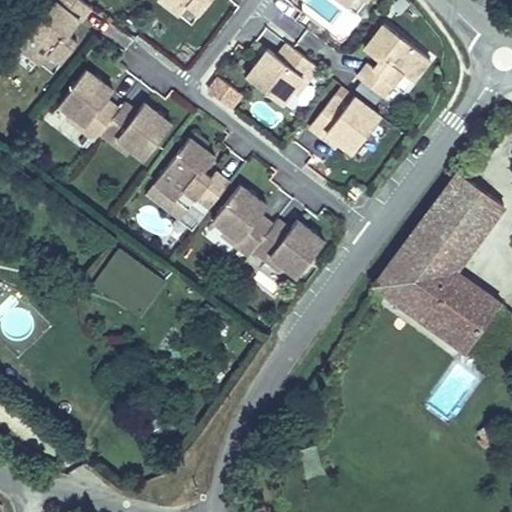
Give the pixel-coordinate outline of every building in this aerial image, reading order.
[(95,4),(90,0),(57,0),(23,42),(45,59),(53,49),(65,58),(81,39),(73,32),(63,24),(75,10),(84,18),(95,4)] [(169,0),(183,11),(192,0),(203,9),(210,0),(169,0)] [(195,20),(203,9),(192,0),(183,11),(195,20)] [(357,13),(367,1),(365,0),(350,0),(346,5),(357,13)] [(63,24),(73,32),(84,18),(75,10),(63,24)] [(433,58),(384,18),(371,35),(386,47),(378,56),(373,64),(367,60),(356,74),(385,96),(395,83),(405,71),(416,80),(433,58)] [(386,47),(371,35),(364,44),(378,56),(386,47)] [(268,44),(245,73),(285,104),(308,74),(268,44)] [(57,69),(65,58),(53,49),(45,59),(57,69)] [(101,133),(119,107),(108,97),(118,85),(87,63),(59,100),(73,111),(85,121),(81,126),(96,139),(101,133)] [(406,92),(416,80),(405,71),(395,83),(406,92)] [(244,93),(216,73),(205,88),(233,108),(244,93)] [(327,128),(339,137),(354,150),(385,111),(357,90),(355,94),(342,84),(310,123),(323,133),(327,128)] [(139,107),(126,98),(119,107),(101,133),(115,143),(119,138),(132,148),(144,159),(176,119),(148,97),(139,107)] [(69,116),(81,126),(85,121),(73,111),(69,116)] [(339,137),(327,128),(323,133),(334,142),(339,137)] [(213,204),(234,179),(220,168),(215,173),(208,167),(220,153),(195,132),(158,177),(192,204),(201,193),(213,204)] [(132,148),(119,138),(115,143),(128,153),(132,148)] [(507,298),(461,268),(510,203),(456,164),(372,284),(469,351),(507,298)] [(253,252),(274,221),(262,212),(271,200),(242,179),(210,218),(224,230),(237,240),(233,245),(248,257),(253,252)] [(293,225),(280,216),(274,221),(253,252),(267,264),(271,258),(283,268),(296,280),(328,236),(301,216),(293,225)] [(220,235),(233,245),(237,240),(224,230),(220,235)] [(94,288),(145,314),(166,272),(114,246),(94,288)] [(271,258),(267,264),(279,274),(283,268),(271,258)]
